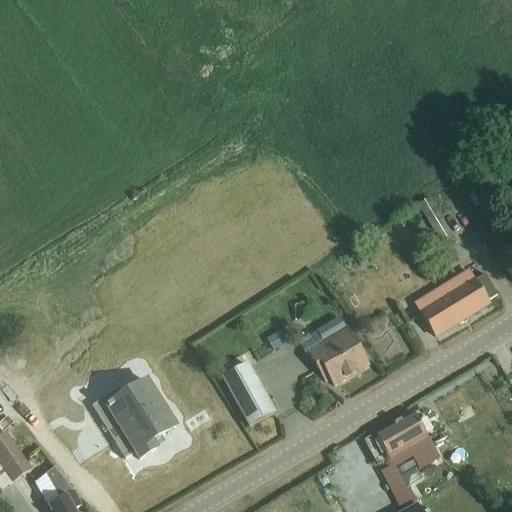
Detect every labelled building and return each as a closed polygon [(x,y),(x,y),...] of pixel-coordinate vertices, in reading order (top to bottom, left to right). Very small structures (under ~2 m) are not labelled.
[(201,187),(92,271),(123,312),(233,228),(201,187)] [(420,208),(425,215),(445,248),(457,241),(442,217),(453,210),(443,193),(420,208)] [(395,243),(414,234),(409,224),(390,233),(395,243)] [(439,293),(443,300),(422,313),(435,336),(487,304),(469,275),(439,293)] [(29,306),(45,330),(65,317),(48,293),(29,306)] [(323,344),(307,353),(316,369),(321,366),(332,384),(366,365),(347,331),(346,331),(339,319),(316,332),(323,344)] [(224,377),(228,385),(249,428),(275,416),(249,364),(224,377)] [(92,379),(75,391),(65,377),(43,394),(59,417),(99,389),(92,379)] [(132,415),(115,426),(124,440),(114,447),(124,462),(134,456),(138,463),(156,452),(151,445),(175,430),(146,385),(122,400),(132,415)] [(0,407),(0,434),(12,428),(0,407)] [(400,423),(375,436),(389,462),(428,441),(414,415),(410,417),(409,415),(399,421),(400,423)] [(0,493),(2,497),(33,475),(7,437),(0,441),(0,493)] [(36,485),(49,506),(52,511),(76,511),(75,509),(82,505),(76,492),(56,467),(36,485)]
